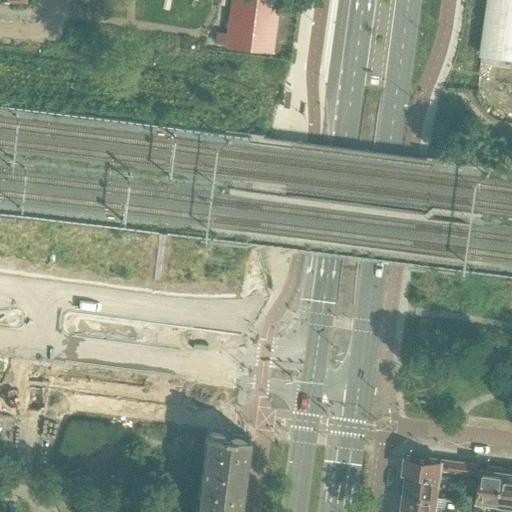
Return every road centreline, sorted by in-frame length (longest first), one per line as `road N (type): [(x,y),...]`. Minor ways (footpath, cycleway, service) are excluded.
road 1 (secondary): [(40,344),(280,376),(339,350),(361,315),(408,0)]
road 2 (secondary): [(362,0),(325,267),(305,300),(247,320),(47,294)]
road 3 (residential): [(375,511),(387,432),(511,440)]
road 4 (residential): [(28,433),(185,452)]
